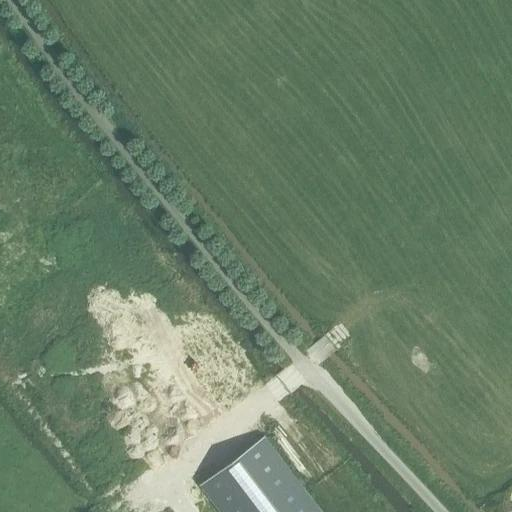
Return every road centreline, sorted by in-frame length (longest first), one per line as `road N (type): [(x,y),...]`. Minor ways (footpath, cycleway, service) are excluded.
road 1 (track): [(163,480),(118,502),(0,347)]
road 2 (track): [(187,511),(163,480),(319,362)]
